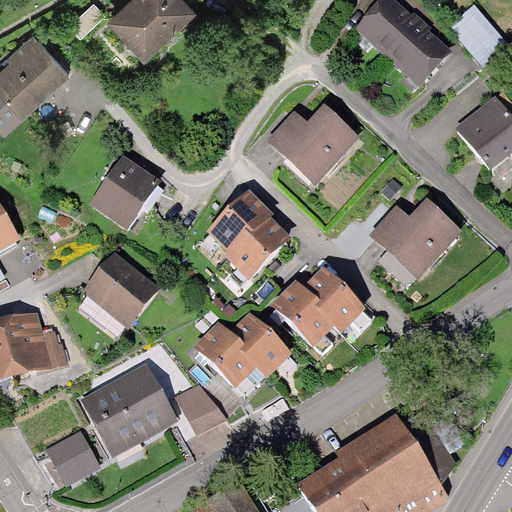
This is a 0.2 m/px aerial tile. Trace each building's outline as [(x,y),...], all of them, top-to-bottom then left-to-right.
[(94,0),(69,22),(81,34),(105,13),(94,0)] [(193,0),(124,0),(109,15),(147,54),(198,5),(193,0)] [(383,54),(408,26),(379,0),(374,0),(351,26),(383,54)] [(486,70),(511,51),(511,47),(483,7),(455,27),(486,70)] [(419,86),(444,58),(408,26),(383,54),(419,86)] [(14,60),(0,72),(0,121),(3,125),(65,69),(33,33),(9,55),(14,60)] [(511,126),(492,103),(454,134),(486,173),(505,157),(511,165),(511,126)] [(295,116),(265,149),(311,189),(352,143),(317,111),(305,125),(295,116)] [(123,158),(90,208),(129,234),(162,183),(123,158)] [(207,225),(230,248),(260,218),(268,210),(245,187),(207,225)] [(367,237),(411,279),(453,235),(418,201),(404,216),(395,207),(367,237)] [(0,203),(0,279),(3,278),(0,271),(0,253),(21,242),(0,203)] [(222,256),(247,281),(285,243),(260,218),(230,248),(222,256)] [(135,270),(113,255),(83,296),(130,331),(161,289),(135,270)] [(301,298),(327,321),(337,331),(360,305),(323,273),(301,298)] [(269,314),(306,347),(327,321),(301,298),(291,288),(269,314)] [(56,332),(44,335),(38,313),(0,323),(0,384),(69,367),(63,344),(59,344),(56,332)] [(229,337),(256,361),(265,371),(288,345),(252,313),(229,337)] [(198,353),(235,386),(256,361),(229,337),(219,328),(198,353)] [(149,367),(81,404),(111,458),(178,422),(149,367)] [(199,388),(176,399),(198,438),(227,421),(199,388)] [(395,420),(294,489),(309,511),(427,511),(448,498),(395,420)] [(79,431),(45,447),(63,483),(96,466),(79,431)] [(199,511),(244,511),(231,491),(199,511)]
